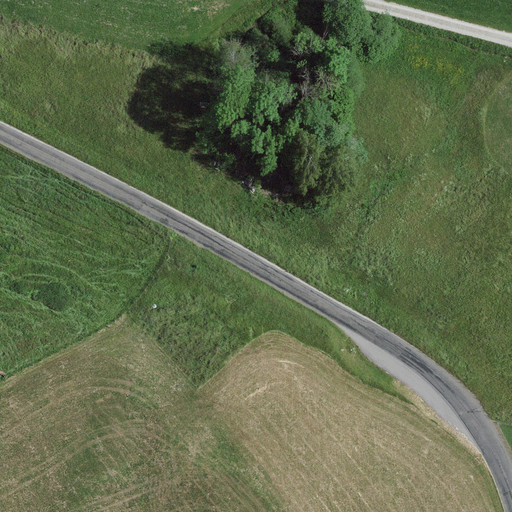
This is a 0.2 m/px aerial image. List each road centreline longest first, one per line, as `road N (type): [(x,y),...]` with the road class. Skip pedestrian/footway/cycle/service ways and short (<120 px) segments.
road 1 (residential): [(511,498),(471,411),(399,347),(0,132)]
road 2 (track): [(511,42),(327,0)]
